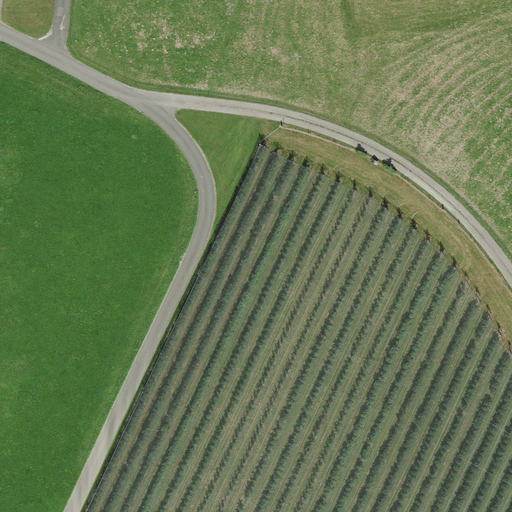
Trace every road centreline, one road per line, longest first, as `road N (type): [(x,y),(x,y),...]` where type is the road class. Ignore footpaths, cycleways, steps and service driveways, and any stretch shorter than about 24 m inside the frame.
road 1 (unclassified): [(0,31),(135,97),(174,127),(197,161),(209,203),(200,243),(73,511)]
road 2 (track): [(511,279),(468,221),(362,143),(241,107),(135,97)]
